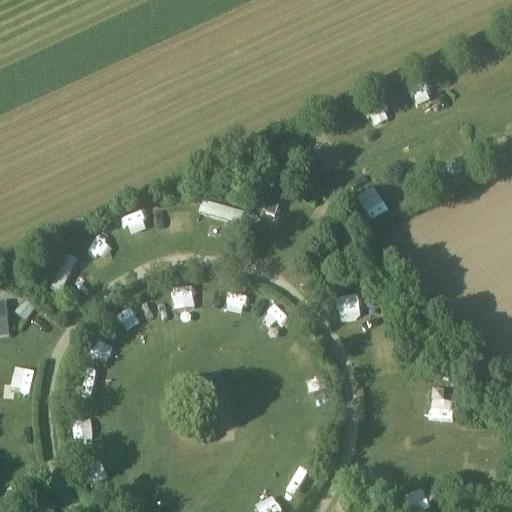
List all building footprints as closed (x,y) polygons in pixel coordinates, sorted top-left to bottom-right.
[(462,79),(479,81),(481,66),(464,64),(462,79)] [(367,220),(385,210),(376,196),(359,205),(367,220)] [(240,223),(242,210),(199,202),(197,215),(240,223)] [(129,247),(145,238),(136,221),(120,230),(129,247)] [(94,269),(112,262),(102,234),(84,241),(94,269)] [(66,257),(49,291),(60,297),(77,262),(66,257)] [(172,310),(191,305),(186,284),(167,289),(172,310)] [(340,305),(352,320),(365,310),(353,295),(340,305)] [(25,302),(14,315),(25,324),(36,311),(25,302)] [(120,311),(130,325),(143,316),(133,302),(120,311)] [(0,304),(0,334),(9,334),(6,304),(0,304)] [(273,339),(280,327),(269,321),(262,332),(273,339)] [(369,362),(388,355),(382,336),(363,342),(369,362)] [(6,397),(29,398),(30,381),(7,380),(6,397)] [(431,389),(429,418),(448,419),(449,389),(431,389)] [(373,474),(365,489),(379,496),(386,482),(373,474)] [(422,489),(401,497),(406,511),(421,511),(429,509),(422,489)]
